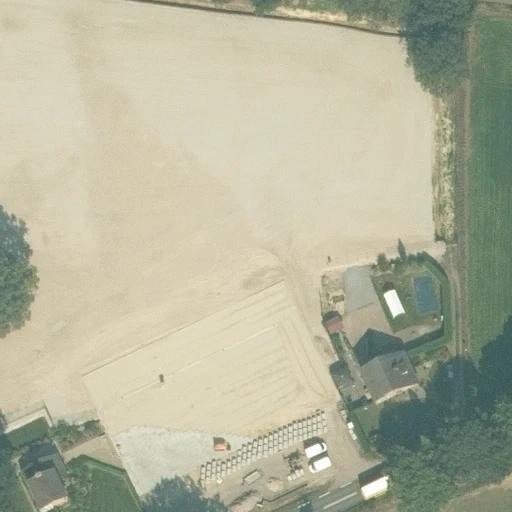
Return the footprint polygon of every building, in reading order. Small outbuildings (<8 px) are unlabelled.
[(85,70),(86,3),(50,2),(49,69),(85,70)] [(353,118),(352,243),(443,243),(444,118),(353,118)] [(335,321),(323,327),(329,338),(341,333),(335,321)] [(374,406),(417,386),(403,357),(360,377),(374,406)] [(134,388),(139,400),(163,389),(158,377),(134,388)] [(44,395),(58,425),(95,407),(81,378),(44,395)] [(20,474),(38,511),(48,511),(67,503),(54,476),(63,472),(56,457),(20,474)]
